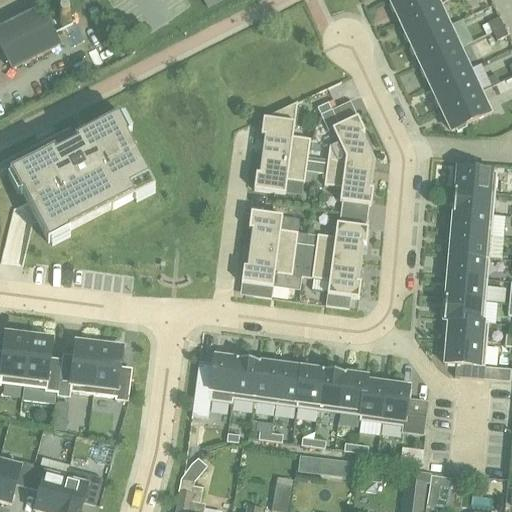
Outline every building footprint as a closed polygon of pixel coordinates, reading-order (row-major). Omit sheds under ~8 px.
[(392,0),(389,2),(399,23),(437,5),(435,0),(392,0)] [(399,23),(410,45),(448,27),(437,5),(399,23)] [(61,47),(41,8),(0,29),(0,48),(12,72),(61,47)] [(488,24),(493,33),(504,28),(499,19),(488,24)] [(458,49),(448,27),(410,45),(420,67),(458,49)] [(504,28),(493,33),(497,42),(507,37),(508,37),(504,28)] [(430,88),(468,70),(458,49),(420,67),(430,88)] [(489,91),(498,86),(488,66),(479,71),(489,91)] [(440,110),(478,92),(468,70),(430,88),(440,110)] [(489,115),(478,92),(440,110),(451,133),(489,115)] [(293,139),(297,104),(263,120),(261,138),(263,138),(261,157),(307,163),(310,141),(293,139)] [(328,104),(317,109),(321,117),(331,111),(328,104)] [(339,127),(331,111),(321,117),(328,133),(332,131),(339,127)] [(54,152),(10,174),(10,175),(21,196),(23,196),(30,209),(48,245),(70,234),(69,233),(101,217),(155,190),(136,154),(128,138),(129,137),(119,118),(89,134),(83,137),(75,141),(76,142),(65,148),(55,153),(54,152)] [(365,134),(357,119),(339,127),(332,131),(338,143),(329,147),(327,165),(374,171),(375,161),(363,135),(365,134)] [(317,165),(307,163),(261,157),(258,176),(256,176),(254,193),(285,197),(287,183),(304,185),(306,174),(316,176),(316,175),(317,165)] [(317,165),(316,175),(325,176),(324,187),(341,190),(339,204),(371,208),(373,191),(371,191),(374,171),(327,165),(317,164),(317,165)] [(456,169),(454,192),(490,195),(492,172),(456,169)] [(452,214),(488,217),(490,195),(454,192),(452,214)] [(450,235),(486,238),(488,217),(452,214),(450,235)] [(250,233),(248,250),(305,257),(306,248),(296,247),(298,236),(280,233),(282,219),(251,215),(249,232),(250,233)] [(337,225),(335,239),(317,237),(316,248),(306,247),(306,248),(305,257),(361,265),(364,246),(366,247),(368,230),(337,225)] [(484,260),(486,238),(450,235),(448,257),(484,260)] [(496,238),(495,261),(510,261),(511,238),(496,238)] [(248,250),(246,269),(244,268),(241,285),(273,289),(275,275),(292,278),(302,279),(303,268),(305,257),(248,250)] [(141,297),(144,256),(102,253),(100,276),(127,278),(126,296),(141,297)] [(361,265),(305,257),(303,268),(302,279),(329,283),(327,297),(358,301),(361,284),(359,284),(361,265)] [(482,281),(484,260),(448,257),(447,278),(482,281)] [(480,303),(482,281),(447,278),(445,299),(480,303)] [(478,323),(480,303),(445,299),(443,321),(483,325),(483,323),(478,323)] [(481,346),(483,325),(443,321),(443,322),(448,323),(446,343),(481,346)] [(0,388),(1,388),(1,386),(23,389),(29,338),(6,335),(2,364),(0,363),(0,388)] [(57,395),(60,372),(49,370),(53,341),(29,338),(23,389),(45,391),(45,394),(57,395)] [(93,397),(99,346),(76,344),(72,373),(61,371),(61,372),(60,372),(57,395),(57,399),(70,400),(70,394),(93,397)] [(446,344),(444,366),(461,367),(460,380),(484,382),(487,347),(446,344)] [(122,350),(100,347),(95,390),(116,393),(115,403),(128,404),(131,380),(119,379),(122,350)] [(215,360),(211,395),(233,398),(237,362),(215,360)] [(237,362),(233,398),(254,400),(258,365),(237,362)] [(258,365),(254,400),(276,403),(280,368),(258,365)] [(280,368),(276,403),(297,406),(302,370),(280,368)] [(302,370),(297,406),(318,408),(323,373),(302,370)] [(323,373),(318,408),(340,411),(344,375),(323,373)] [(344,375),(340,411),(361,413),(360,418),(361,418),(366,378),(344,375)] [(366,378),(361,418),(383,421),(387,385),(367,383),(367,378),(366,378)] [(409,389),(387,386),(382,426),(402,429),(401,435),(423,438),(428,404),(407,401),(409,389)] [(259,434),(258,442),(270,443),(271,435),(259,434)] [(283,437),(271,435),(270,443),(282,445),(283,437)] [(238,445),(239,439),(239,437),(228,436),(226,444),(238,445)] [(313,449),(314,441),(302,440),(301,448),(313,449)] [(326,443),(314,441),(313,449),(325,451),(326,443)] [(344,453),(356,455),(357,447),(345,445),(344,453)] [(357,447),(356,455),(368,457),(369,449),(357,447)] [(412,455),(411,462),(423,464),(424,456),(412,455)] [(208,469),(206,467),(198,460),(192,466),(181,481),(179,493),(181,493),(177,511),(180,511),(203,511),(205,506),(200,505),(203,490),(194,488),(195,484),(208,469)] [(297,478),(328,481),(330,465),(299,461),(297,478)] [(20,468),(0,462),(0,504),(11,507),(16,487),(28,490),(34,467),(21,463),(20,468)] [(28,490),(40,493),(34,511),(57,511),(66,480),(46,475),(47,471),(34,467),(28,490)] [(66,480),(57,511),(81,511),(83,505),(95,508),(102,480),(68,471),(66,480)] [(452,481),(431,478),(427,507),(437,509),(439,493),(443,490),(450,491),(452,481)] [(288,511),(292,489),(293,482),(278,479),(276,487),(271,511),(288,511)] [(423,511),(426,484),(404,482),(400,511),(423,511)]
